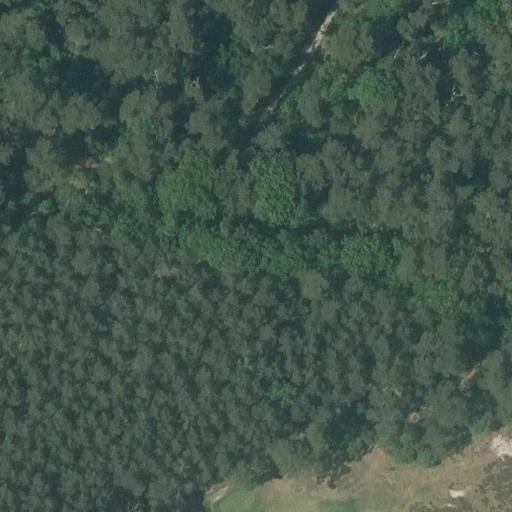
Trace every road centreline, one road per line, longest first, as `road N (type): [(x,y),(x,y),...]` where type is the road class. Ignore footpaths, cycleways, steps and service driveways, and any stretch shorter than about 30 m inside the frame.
road 1 (unknown): [(511,242),(108,175)]
road 2 (unknown): [(202,190),(329,0)]
